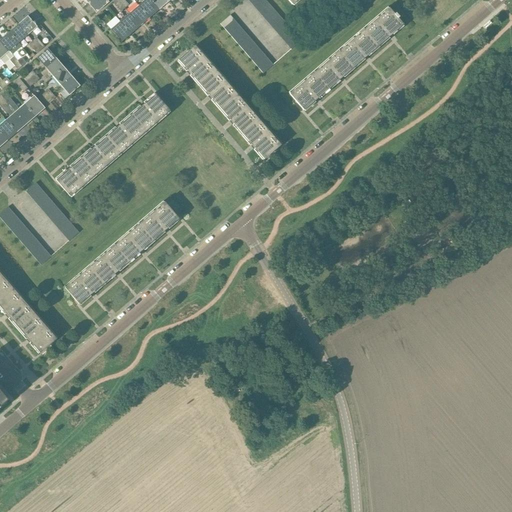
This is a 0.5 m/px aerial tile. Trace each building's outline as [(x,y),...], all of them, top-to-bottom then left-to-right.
[(96,13),(109,2),(106,0),(92,0),(88,4),(96,13)] [(125,8),(117,0),(115,0),(113,3),(121,12),(125,8)] [(129,5),(124,0),(117,0),(125,8),(129,5)] [(159,10),(150,0),(144,0),(138,5),(150,18),(159,10)] [(168,2),(166,0),(150,0),(159,10),(168,2)] [(259,12),(269,4),(266,0),(264,0),(255,8),(259,12)] [(263,16),(273,8),(269,4),(259,12),(263,16)] [(150,18),(138,5),(129,14),(140,26),(150,18)] [(266,20),(276,12),(273,8),(263,16),(266,20)] [(389,8),(364,30),(378,46),(403,25),(397,18),(399,17),(396,13),(394,14),(389,8)] [(110,21),(102,12),(98,15),(106,25),(110,21)] [(270,24),(280,16),(276,12),(266,20),(270,24)] [(140,26),(129,14),(120,22),(131,35),(140,26)] [(220,24),(224,28),(234,19),(233,18),(231,15),(220,24)] [(28,16),(18,24),(28,35),(37,27),(28,16)] [(273,29),(284,20),(280,16),(270,24),(273,29)] [(238,23),(234,19),(224,28),(228,33),(238,23)] [(277,33),(287,24),(284,20),(273,29),(277,33)] [(131,35),(120,22),(110,30),(122,42),(131,35)] [(238,23),(228,33),(231,37),(242,28),(238,23)] [(28,35),(18,24),(9,32),(18,43),(28,35)] [(281,37),(291,29),(287,24),(277,33),(281,37)] [(245,32),(242,28),(231,37),(235,41),(245,32)] [(284,41),(294,33),(291,29),(281,37),(284,41)] [(378,46),(364,30),(339,51),(353,68),(378,46)] [(0,39),(0,41),(9,52),(18,43),(9,32),(0,39)] [(249,36),(245,32),(235,41),(239,45),(249,36)] [(288,45),(298,37),(294,33),(284,41),(288,45)] [(252,40),(249,36),(239,45),(242,49),(252,40)] [(298,37),(288,45),(291,50),(302,41),(298,37)] [(40,50),(44,47),(37,38),(33,41),(40,50)] [(256,44),(252,40),(242,49),(246,53),(256,44)] [(14,58),(9,52),(0,41),(0,60),(5,65),(10,61),(14,58)] [(36,54),(40,50),(33,41),(29,45),(36,54)] [(259,48),(256,44),(246,53),(249,57),(259,48)] [(178,60),(200,85),(216,71),(195,46),(178,60)] [(45,67),(55,58),(47,48),(36,58),(45,67)] [(263,52),(259,48),(249,57),(253,61),(263,52)] [(339,51),(314,72),(329,89),(353,68),(339,51)] [(266,56),(263,52),(253,61),(256,66),(266,56)] [(22,67),(26,63),(18,54),(14,58),(22,67)] [(270,61),(266,56),(256,66),(260,70),(270,61)] [(18,70),(22,67),(14,58),(10,61),(18,70)] [(55,58),(45,67),(53,77),(64,67),(56,58),(55,58)] [(274,65),(270,61),(260,70),(263,74),(274,65)] [(61,86),(72,77),(64,67),(53,77),(61,86)] [(23,79),(26,83),(36,75),(33,71),(23,79)] [(200,85),(221,110),(238,96),(216,71),(200,85)] [(329,89),(314,72),(289,94),(304,111),(329,89)] [(26,83),(30,87),(40,79),(36,75),(26,83)] [(2,81),(7,87),(11,83),(6,77),(2,81)] [(80,86),(72,77),(61,86),(64,90),(60,93),(65,99),(80,86)] [(19,79),(15,83),(23,93),(28,89),(19,79)] [(39,98),(43,101),(52,94),(48,90),(39,98)] [(1,95),(9,105),(11,107),(15,104),(5,92),(1,95)] [(43,101),(46,106),(55,98),(52,94),(43,101)] [(130,116),(145,133),(170,111),(155,94),(130,116)] [(9,105),(1,95),(0,96),(0,102),(5,108),(9,105)] [(45,109),(34,96),(24,104),(36,117),(45,109)] [(221,110),(243,135),(259,120),(238,96),(221,110)] [(19,109),(15,104),(11,107),(15,112),(26,125),(36,117),(24,104),(19,109)] [(26,125),(15,112),(6,120),(17,133),(26,125)] [(145,133),(130,116),(105,137),(120,154),(145,133)] [(17,133),(6,120),(0,124),(0,132),(8,141),(17,133)] [(259,120),(243,135),(264,160),(281,145),(259,120)] [(120,154),(105,137),(81,159),(95,176),(120,154)] [(95,176),(81,159),(56,181),(70,197),(95,176)] [(26,192),(30,196),(39,187),(36,183),(26,192)] [(43,192),(39,187),(30,196),(33,201),(43,192)] [(47,196),(43,192),(33,201),(37,205),(47,196)] [(50,200),(47,196),(37,205),(40,209),(50,200)] [(54,204),(50,200),(40,209),(44,213),(54,204)] [(139,224),(154,241),(179,219),(164,202),(139,224)] [(57,208),(54,204),(44,213),(47,217),(57,208)] [(0,214),(0,218),(2,220),(11,211),(8,207),(0,214)] [(61,212),(57,208),(47,217),(51,221),(61,212)] [(15,216),(11,211),(2,220),(5,224),(15,216)] [(64,217),(61,212),(51,221),(55,226),(64,217)] [(19,220),(15,216),(5,224),(9,228),(19,220)] [(68,221),(64,217),(55,226),(58,230),(68,221)] [(22,224),(19,220),(9,228),(13,233),(22,224)] [(72,225),(68,221),(58,230),(62,234),(72,225)] [(26,228),(22,224),(13,233),(16,237),(26,228)] [(154,241),(139,224),(114,245),(129,262),(154,241)] [(75,229),(72,225),(62,234),(65,238),(75,229)] [(29,232),(26,228),(16,237),(20,241),(29,232)] [(79,233),(75,229),(65,238),(69,242),(79,233)] [(33,236),(29,232),(20,241),(23,245),(33,236)] [(446,237),(449,243),(457,240),(454,234),(446,237)] [(37,241),(33,236),(23,245),(27,249),(37,241)] [(40,245),(37,241),(27,249),(30,253),(40,245)] [(44,249),(40,245),(30,253),(34,258),(44,249)] [(129,262),(114,245),(90,267),(104,284),(129,262)] [(47,253),(44,249),(34,258),(38,262),(47,253)] [(51,257),(47,253),(38,262),(41,266),(51,257)] [(104,284),(90,267),(65,288),(79,305),(104,284)] [(0,300),(13,289),(0,273),(0,300)] [(0,300),(0,307),(18,328),(35,314),(13,289),(0,300)] [(56,339),(40,320),(35,314),(18,328),(40,353),(56,339)]
